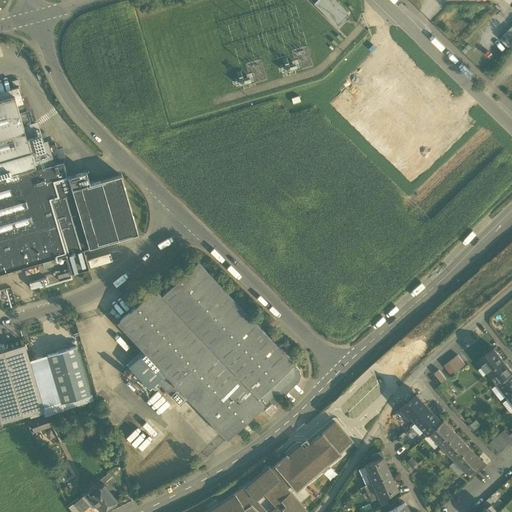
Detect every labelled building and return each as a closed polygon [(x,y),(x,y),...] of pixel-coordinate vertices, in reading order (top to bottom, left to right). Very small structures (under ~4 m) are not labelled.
[(311,0),(337,24),(348,12),(335,0),(311,0)] [(511,42),(511,35),(507,31),(503,35),(511,43),(511,42)] [(389,39),(356,73),(420,135),(453,101),(389,39)] [(14,96),(23,127),(29,125),(29,124),(19,88),(11,90),(13,96),(14,96)] [(11,90),(0,93),(0,100),(13,96),(11,90)] [(0,179),(35,169),(33,161),(25,134),(23,127),(14,96),(13,96),(0,100),(0,179)] [(293,139),(371,215),(404,180),(326,105),(293,139)] [(37,122),(29,124),(29,125),(23,127),(25,134),(38,130),(46,157),(33,161),(35,169),(54,164),(47,141),(43,142),(37,122)] [(511,157),(475,122),(440,157),(484,201),(511,172),(511,157)] [(38,130),(25,134),(33,161),(46,157),(38,130)] [(88,248),(88,247),(67,177),(63,161),(54,164),(35,169),(0,179),(0,291),(0,292),(0,291),(0,273),(65,254),(83,249),(88,248)] [(86,172),(67,177),(88,247),(137,233),(120,175),(89,184),(86,172)] [(378,222),(423,265),(456,230),(411,187),(378,222)] [(65,254),(71,274),(88,269),(83,249),(65,254)] [(96,263),(108,260),(106,254),(94,257),(96,263)] [(159,365),(172,380),(245,311),(197,260),(161,295),(154,287),(117,322),(144,351),(158,366),(159,365)] [(58,280),(70,277),(68,271),(56,274),(58,280)] [(46,277),(29,282),(30,288),(48,283),(46,277)] [(293,363),(245,311),(172,380),(186,395),(227,439),(264,404),(257,397),(293,363)] [(0,351),(0,419),(1,422),(43,409),(43,408),(29,359),(24,344),(0,351)] [(47,354),(61,402),(90,394),(76,346),(47,354)] [(482,363),(489,371),(503,360),(494,348),(479,359),(482,363)] [(179,402),(186,395),(172,380),(159,365),(158,366),(144,351),(128,366),(149,388),(158,380),(179,402)] [(47,354),(29,359),(43,408),(61,402),(47,354)] [(453,358),(460,367),(465,364),(458,355),(453,358)] [(448,362),(455,371),(460,367),(453,358),(448,362)] [(511,372),(511,371),(503,360),(489,371),(498,383),(511,372)] [(455,371),(448,362),(444,365),(451,374),(455,371)] [(299,369),(293,363),(257,397),(264,404),(269,400),(273,404),(298,381),(300,375),(299,369)] [(484,375),(489,371),(482,363),(477,367),(484,375)] [(434,373),(440,381),(441,382),(446,379),(439,369),(434,373)] [(511,391),(511,372),(498,383),(507,395),(511,391)] [(430,376),(436,384),(440,381),(434,373),(430,376)] [(501,399),(507,395),(498,383),(492,387),(501,399)] [(415,420),(416,420),(429,407),(416,393),(398,410),(408,421),(413,417),(415,420)] [(90,394),(61,402),(43,408),(43,409),(45,415),(93,399),(91,394),(90,394)] [(511,401),(507,395),(501,399),(511,411),(511,410),(511,401)] [(442,421),(429,407),(416,420),(424,429),(428,434),(431,431),(442,421)] [(55,415),(31,423),(34,431),(57,422),(55,415)] [(442,421),(431,431),(439,441),(440,443),(443,446),(443,445),(456,433),(444,419),(442,421)] [(476,419),(470,424),(474,429),(480,424),(476,419)] [(415,420),(410,425),(419,434),(424,429),(416,420),(415,420)] [(298,445),(270,468),(280,479),(263,492),(275,506),(268,511),(267,511),(256,499),(245,485),(233,492),(234,494),(205,511),(284,511),(303,511),(306,510),(287,487),(290,485),(295,491),(340,453),(339,451),(349,443),(339,431),(342,429),(335,421),(322,432),(322,431),(310,442),(302,449),(298,445)] [(505,429),(500,434),(509,444),(511,440),(511,437),(510,435),(505,429)] [(434,448),(440,443),(439,441),(431,431),(428,434),(424,437),(434,448)] [(469,446),(456,433),(443,445),(452,454),(451,455),(455,459),(456,459),(469,446)] [(500,434),(495,438),(504,448),(509,444),(500,434)] [(500,453),(504,448),(495,438),(490,442),(499,452),(500,453)] [(487,444),(497,455),(500,453),(499,452),(490,442),(487,444)] [(469,446),(456,459),(464,468),(465,470),(468,473),(470,471),(482,460),(469,446)] [(371,454),(373,459),(382,455),(382,456),(383,455),(381,449),(371,454)] [(364,463),(365,465),(372,480),(390,472),(386,465),(387,465),(385,460),(384,460),(382,456),(382,455),(373,459),(364,463)] [(411,457),(406,461),(411,467),(416,463),(411,457)] [(459,475),(465,470),(464,468),(456,459),(455,459),(449,465),(459,475)] [(470,471),(474,475),(486,465),(482,460),(470,471)] [(369,482),(372,480),(365,465),(358,468),(365,484),(369,482)] [(65,477),(71,475),(68,466),(62,468),(65,477)] [(269,466),(245,485),(256,499),(263,492),(280,479),(270,468),(269,466)] [(390,472),(372,480),(379,496),(384,494),(397,488),(395,483),(393,478),(392,479),(390,472)] [(376,497),(379,496),(372,480),(369,482),(365,484),(363,485),(370,500),(376,497)] [(95,503),(101,510),(108,504),(111,505),(115,501),(115,499),(115,498),(103,483),(103,484),(97,488),(95,486),(84,494),(93,505),(95,503)] [(387,502),(384,494),(379,496),(376,497),(380,506),(387,502)] [(73,504),(79,511),(81,511),(90,506),(82,496),(73,504)] [(387,511),(386,511),(409,511),(407,506),(406,507),(404,502),(387,511)]
